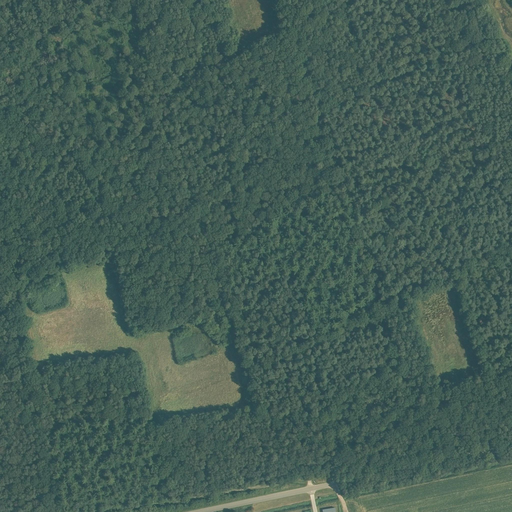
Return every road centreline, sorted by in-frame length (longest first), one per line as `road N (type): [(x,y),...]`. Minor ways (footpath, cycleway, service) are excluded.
road 1 (unclassified): [(199,511),(511,446)]
road 2 (track): [(428,464),(361,244)]
